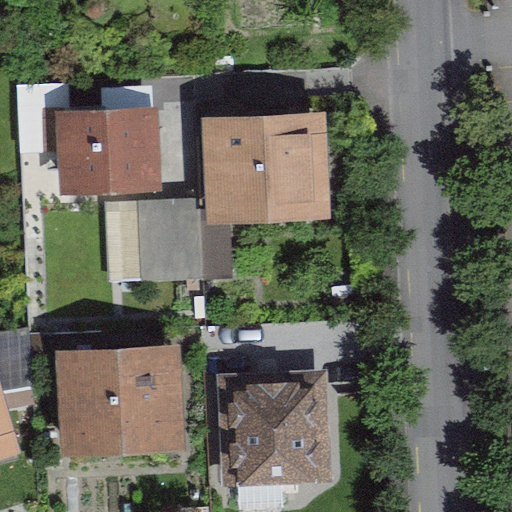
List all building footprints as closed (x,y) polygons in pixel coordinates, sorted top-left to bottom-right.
[(158,110),(58,113),(60,191),(160,188),(158,110)] [(331,116),(204,122),(209,223),(336,217),(331,116)] [(204,235),(203,191),(109,193),(110,235),(155,234),(156,273),(236,271),(236,235),(204,235)] [(184,347),(60,354),(66,456),(190,450),(184,347)] [(327,377),(224,380),(228,492),(331,488),(327,377)] [(0,378),(0,463),(24,456),(0,378)]
